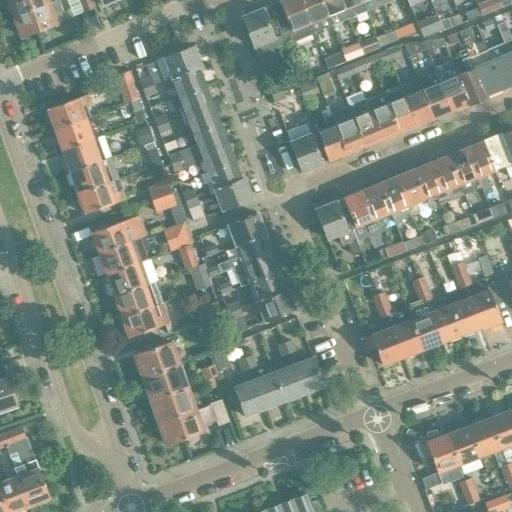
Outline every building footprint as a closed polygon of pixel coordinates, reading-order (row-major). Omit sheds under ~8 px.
[(8,0),(9,2),(7,5),(10,12),(13,13),(14,15),(48,3),(56,0),(8,0)] [(56,0),(48,3),(14,15),(14,17),(13,20),(16,27),(18,29),(21,36),(65,21),(56,0)] [(91,0),(78,0),(84,12),(95,8),(91,0)] [(313,34),(299,0),(282,0),(269,5),(284,44),(285,46),(313,34)] [(299,0),(313,34),(330,27),(319,0),(299,0)] [(348,19),(340,0),(319,0),(330,27),(348,19)] [(340,0),(348,19),(365,12),(360,0),(340,0)] [(383,5),(381,0),(360,0),(365,12),(383,5)] [(497,0),(488,0),(477,5),(481,15),(501,7),(497,0)] [(242,17),(253,47),(257,55),(284,44),(269,5),(242,17)] [(481,15),(477,5),(476,5),(477,7),(464,12),(468,21),(481,15)] [(423,37),(442,30),(439,21),(436,14),(417,22),(423,37)] [(447,18),(439,21),(442,30),(451,27),(447,18)] [(493,18),(482,23),(485,31),(496,27),(496,25),(493,18)] [(496,27),(499,33),(498,33),(511,67),(511,38),(511,39),(504,21),(496,25),(496,27)] [(415,33),(411,23),(393,30),(397,40),(415,33)] [(462,41),(466,50),(465,51),(484,98),(486,97),(485,95),(501,89),(486,50),(478,53),(468,27),(457,32),(461,41),(462,41)] [(393,30),(375,38),(379,47),(397,40),(393,30)] [(447,36),(451,46),(461,41),(457,32),(447,36)] [(491,36),(495,46),(486,50),(501,89),(511,84),(511,67),(498,33),(491,36)] [(374,36),(358,43),(363,55),(379,48),(379,47),(375,38),(374,36)] [(431,40),(423,42),(421,42),(425,51),(425,50),(428,56),(436,53),(431,40)] [(358,42),(340,49),(345,62),(363,55),(358,43),(358,42)] [(403,44),(409,57),(425,51),(421,42),(416,42),(408,42),(403,44)] [(163,80),(168,78),(201,66),(193,46),(156,61),(163,80)] [(397,46),(385,50),(389,60),(401,55),(397,46)] [(371,67),(389,60),(385,50),(367,57),(371,67)] [(457,75),(451,60),(449,61),(466,105),(484,98),(465,51),(458,54),(465,72),(457,75)] [(334,55),(323,60),(327,70),(339,66),(334,55)] [(353,74),(371,67),(367,57),(349,64),(353,74)] [(434,73),(449,112),(466,105),(449,61),(433,68),(435,73),(434,73)] [(349,64),(335,70),(339,80),(353,74),(349,64)] [(199,67),(201,67),(201,66),(168,78),(171,87),(174,86),(178,96),(206,85),(199,67)] [(117,84),(118,83),(125,102),(138,98),(128,71),(114,76),(117,84)] [(327,73),(316,78),(319,87),(331,83),(327,73)] [(417,80),(433,119),(449,112),(434,73),(428,76),(427,74),(417,78),(417,80)] [(150,77),(139,81),(142,88),(152,84),(150,77)] [(407,83),(399,85),(415,126),(433,119),(417,80),(407,84),(407,83)] [(319,93),(315,82),(300,87),(304,98),(319,93)] [(280,83),(269,87),(272,95),(283,91),(280,83)] [(142,88),(145,95),(155,91),(152,84),(142,88)] [(182,116),(213,104),(206,85),(178,96),(182,106),(179,108),(182,116)] [(298,85),(283,91),(272,95),(278,112),(305,102),(303,98),(304,98),(300,87),(300,88),(298,85)] [(382,93),(398,133),(415,126),(399,85),(382,92),(382,93)] [(364,99),(363,99),(380,140),(398,133),(382,93),(365,100),(364,99)] [(88,94),(47,109),(54,128),(88,116),(84,106),(91,103),(88,94)] [(134,112),(142,109),(138,98),(125,102),(125,103),(130,101),(134,112)] [(363,99),(347,106),(363,147),(380,140),(363,99)] [(192,134),(221,123),(213,104),(182,116),(185,124),(188,122),(192,134)] [(330,115),(329,116),(345,154),(363,147),(347,106),(346,106),(347,108),(330,115)] [(164,114),(153,118),(156,126),(167,122),(164,114)] [(61,150),(96,137),(88,116),(54,128),(61,150)] [(326,127),(316,131),(328,161),(345,154),(329,116),(322,119),(326,127)] [(156,126),(159,133),(169,129),(167,122),(156,126)] [(196,144),(168,155),(171,164),(228,142),(221,123),(192,134),(196,144)] [(286,132),(301,172),(321,164),(305,124),(286,132)] [(499,134),(511,165),(511,131),(501,135),(501,134),(499,134)] [(136,137),(140,146),(153,142),(149,132),(136,137)] [(511,175),(511,165),(499,134),(482,141),(494,170),(505,166),(509,177),(511,175)] [(102,136),(96,138),(96,137),(61,150),(69,171),(109,157),(102,136)] [(491,190),(484,174),(494,170),(482,141),(466,148),(484,193),(491,190)] [(207,172),(235,161),(228,142),(171,164),(174,171),(202,160),(207,172)] [(156,148),(147,151),(152,167),(161,163),(156,148)] [(480,187),(482,194),(484,193),(466,148),(448,155),(464,193),(480,187)] [(447,200),(464,193),(448,155),(431,162),(447,200)] [(77,193),(117,178),(109,157),(69,171),(77,193)] [(244,178),(242,178),(235,161),(207,172),(211,182),(208,183),(211,190),(214,189),(214,190),(244,179),(244,178)] [(447,200),(431,162),(413,169),(425,199),(434,195),(438,204),(447,200)] [(419,212),(415,203),(425,199),(413,169),(396,176),(412,215),(419,212)] [(394,222),(412,215),(396,176),(379,183),(390,212),(390,213),(394,222)] [(124,199),(121,189),(117,178),(77,193),(84,214),(124,199)] [(214,190),(222,210),(251,199),(244,179),(214,190)] [(167,180),(147,188),(151,198),(171,191),(167,180)] [(380,217),(390,213),(390,212),(379,183),(361,191),(377,229),(384,227),(380,217)] [(193,189),(183,193),(186,201),(196,197),(193,189)] [(151,198),(156,211),(176,203),(171,191),(151,198)] [(361,191),(343,198),(355,227),(353,228),(358,242),(378,233),(376,230),(377,229),(361,191)] [(186,201),(188,207),(198,203),(196,197),(186,201)] [(315,209),(321,223),(327,239),(337,235),(341,246),(347,243),(352,256),(360,252),(356,242),(358,242),(353,228),(347,230),(336,201),(315,209)] [(506,213),(502,203),(490,207),(494,218),(506,213)] [(472,214),(476,225),(494,218),(490,207),(472,214)] [(265,233),(257,213),(227,225),(234,245),(265,233)] [(146,235),(139,215),(91,232),(93,238),(90,241),(92,248),(96,248),(98,252),(139,236),(139,237),(146,235)] [(471,226),(468,217),(455,222),(459,230),(471,226)] [(163,229),(167,242),(179,237),(182,245),(190,243),(182,222),(163,229)] [(441,227),(444,236),(459,230),(455,222),(441,227)] [(424,243),(436,239),(432,229),(421,234),(424,243)] [(239,256),(206,268),(209,277),(233,268),(232,267),(270,253),(263,235),(265,234),(265,233),(234,245),(239,256)] [(147,258),(139,237),(139,236),(98,252),(105,274),(147,258)] [(422,244),(419,236),(403,242),(406,250),(422,244)] [(401,240),(383,247),(387,257),(406,250),(403,242),(402,242),(401,240)] [(190,243),(182,245),(183,247),(177,249),(184,269),(189,268),(198,265),(190,243)] [(214,244),(203,248),(206,256),(217,253),(214,244)] [(249,283),(277,272),(270,253),(232,267),(233,268),(239,287),(249,283)] [(113,295),(154,280),(147,258),(105,274),(113,295)] [(209,277),(206,268),(203,262),(198,265),(189,268),(196,289),(211,283),(209,277)] [(470,284),(462,262),(456,265),(481,329),(501,321),(498,313),(507,309),(496,281),(486,285),(484,279),(470,284)] [(480,327),(481,329),(456,265),(451,267),(459,288),(445,293),(449,305),(461,334),(480,327)] [(490,265),(481,268),(485,277),(493,274),(490,265)] [(253,302),(256,301),(256,302),(287,290),(286,289),(284,290),(277,272),(249,283),(253,293),(250,294),(253,302)] [(511,307),(511,281),(510,282),(508,276),(496,281),(507,309),(511,307)] [(425,301),(426,301),(431,299),(422,277),(417,279),(425,301)] [(441,342),(430,313),(431,312),(426,301),(425,301),(417,279),(412,281),(419,301),(409,305),(414,319),(410,320),(421,349),(441,342)] [(154,280),(113,295),(121,317),(162,301),(154,280)] [(228,281),(217,285),(220,292),(230,288),(228,281)] [(256,302),(264,321),(294,310),(287,290),(256,302)] [(386,316),(391,314),(383,292),(378,294),(386,316)] [(372,296),(380,318),(386,316),(378,294),(372,296)] [(170,323),(166,313),(162,301),(121,317),(128,337),(170,323)] [(235,301),(225,304),(228,313),(238,309),(235,301)] [(217,302),(197,309),(201,321),(221,313),(217,302)] [(430,313),(441,342),(461,334),(449,305),(431,312),(430,313)] [(228,313),(230,319),(241,315),(238,309),(228,313)] [(283,342),(288,353),(294,350),(287,332),(294,330),(290,319),(276,325),(283,342)] [(391,327),(402,357),(421,349),(410,320),(391,327)] [(369,351),(375,348),(382,365),(402,357),(391,327),(364,338),(369,351)] [(214,341),(217,350),(232,345),(229,336),(214,341)] [(137,373),(141,374),(142,377),(178,364),(173,351),(170,342),(134,355),(137,363),(136,368),(137,373)] [(283,342),(278,344),(282,355),(288,353),(283,342)] [(217,370),(228,366),(223,351),(211,355),(217,370)] [(248,367),(255,365),(251,353),(244,356),(248,367)] [(237,359),(241,370),(248,367),(244,356),(237,359)] [(303,393),(323,385),(312,357),(292,365),(303,393)] [(141,384),(143,389),(147,390),(150,400),(186,386),(178,364),(142,377),(143,379),(141,384)] [(283,400),(303,393),(292,365),(272,372),(283,400)] [(203,380),(212,377),(217,375),(214,366),(200,371),(203,380)] [(264,408),(283,400),(272,372),(253,379),(264,408)] [(6,377),(0,379),(0,411),(16,406),(6,377)] [(207,390),(216,386),(212,377),(203,380),(207,390)] [(233,386),(243,416),(264,408),(253,379),(233,386)] [(186,386),(150,400),(153,409),(151,412),(153,419),(157,420),(158,421),(194,408),(186,386)] [(223,399),(211,403),(219,426),(231,422),(223,399)] [(194,408),(158,421),(159,424),(156,428),(158,435),(163,436),(166,444),(203,431),(194,408)] [(511,443),(511,426),(506,412),(485,420),(496,450),(511,443)] [(496,450),(485,420),(463,428),(475,458),(496,450)] [(21,426),(1,434),(5,446),(13,468),(28,507),(36,504),(37,505),(46,502),(47,499),(49,498),(37,467),(21,426)] [(475,458),(463,428),(442,436),(453,466),(475,458)] [(431,457),(437,472),(453,466),(442,436),(420,445),(425,459),(431,457)] [(212,439),(208,443),(210,449),(216,450),(220,445),(218,439),(212,439)] [(511,465),(511,463),(501,467),(509,489),(511,487),(511,465)] [(6,471),(8,479),(0,481),(0,491),(7,511),(19,511),(21,511),(20,510),(28,507),(13,468),(6,471)] [(473,490),(469,479),(458,483),(463,494),(473,490)] [(473,490),(463,494),(467,505),(477,501),(473,490)] [(322,511),(317,499),(310,501),(309,497),(302,499),(299,498),(297,496),(295,495),(293,495),(290,497),(289,499),(288,502),(289,504),(277,509),(274,502),(257,508),(258,511),(322,511)] [(487,511),(493,511),(509,506),(504,495),(484,502),(487,511)]
